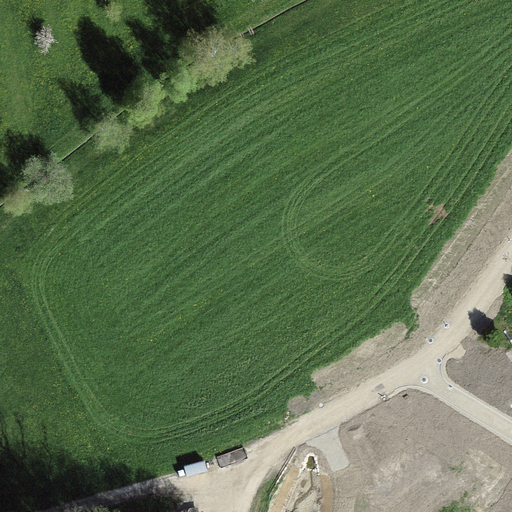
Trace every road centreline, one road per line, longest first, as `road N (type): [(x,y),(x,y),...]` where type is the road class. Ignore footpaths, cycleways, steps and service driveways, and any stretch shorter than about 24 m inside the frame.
road 1 (residential): [(511,254),(419,365),(256,461)]
road 2 (track): [(256,461),(70,511)]
